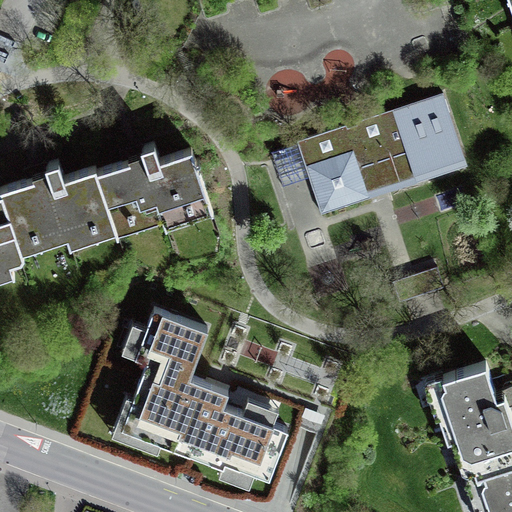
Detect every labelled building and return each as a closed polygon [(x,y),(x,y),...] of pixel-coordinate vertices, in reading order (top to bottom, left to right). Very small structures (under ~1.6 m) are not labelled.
[(446,85),(390,103),(413,174),(469,156),(446,85)] [(323,203),(413,174),(390,103),(300,132),(323,203)] [(117,224),(164,209),(167,219),(214,204),(192,138),(160,149),(155,134),(138,139),(140,145),(128,149),(130,155),(98,165),(117,224)] [(20,244),(66,229),(70,239),(117,224),(98,165),(96,159),(65,169),(60,152),(40,159),(42,164),(30,167),(32,172),(0,182),(1,185),(20,244)] [(20,244),(1,185),(0,184),(0,270),(9,268),(4,256),(22,250),(20,244)] [(439,266),(415,274),(421,292),(445,284),(439,266)] [(158,454),(161,447),(221,469),(218,477),(249,489),(255,475),(269,480),(287,432),(272,427),(277,413),(248,402),(242,418),(222,410),(228,394),(216,390),(189,380),(207,332),(153,312),(146,330),(134,325),(124,353),(147,361),(134,399),(126,396),(111,437),(158,454)] [(464,476),(511,459),(511,415),(505,394),(497,397),(486,364),(426,384),(438,419),(444,417),(464,476)] [(511,511),(511,459),(464,476),(476,511),(511,511)]
